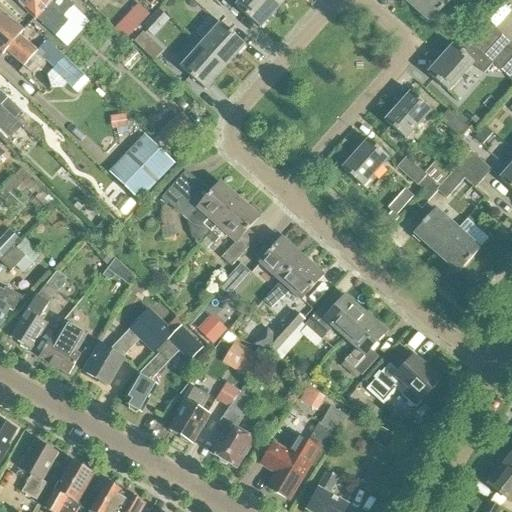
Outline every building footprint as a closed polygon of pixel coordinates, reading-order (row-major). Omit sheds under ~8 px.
[(13,0),(50,33),(55,37),(68,23),(64,18),(73,8),(64,0),(13,0)] [(209,2),(206,0),(187,0),(200,11),(209,2)] [(279,8),(271,0),(243,0),(236,8),(259,30),(279,8)] [(451,0),(412,0),(408,5),(431,25),(453,1),(451,0)] [(23,32),(0,12),(0,57),(0,58),(5,52),(23,67),(36,52),(18,37),(23,32)] [(117,28),(127,38),(137,28),(127,18),(117,28)] [(483,21),(465,42),(474,49),(492,29),(483,21)] [(221,25),(201,48),(224,69),(244,47),(221,25)] [(492,29),(474,49),(482,57),(501,37),(492,29)] [(510,44),(501,37),(482,57),(491,65),(510,44)] [(140,50),(153,63),(163,53),(150,40),(140,50)] [(453,48),(427,76),(447,94),(472,66),(484,76),(493,66),(491,65),(482,57),(474,49),(465,42),(457,51),(453,48)] [(511,59),(511,46),(510,44),(491,65),(493,66),(500,73),(511,59)] [(224,69),(201,48),(181,70),(204,92),(224,69)] [(51,72),(72,92),(85,78),(64,59),(51,72)] [(511,76),(511,59),(500,73),(509,80),(511,76)] [(0,107),(14,121),(21,114),(0,94),(0,107)] [(385,123),(404,141),(430,112),(411,95),(385,123)] [(14,121),(0,107),(0,139),(6,146),(22,129),(14,121)] [(440,122),(460,141),(469,130),(449,112),(440,122)] [(114,118),(116,131),(128,129),(126,116),(114,118)] [(171,136),(160,148),(173,160),(192,140),(183,132),(175,140),(171,136)] [(109,174),(139,203),(175,166),(145,137),(109,174)] [(342,172),(361,189),(388,159),(369,142),(342,172)] [(471,154),(463,163),(483,181),(491,172),(471,154)] [(397,169),(417,188),(426,178),(406,159),(397,169)] [(438,189),(450,176),(436,163),(424,176),(426,178),(433,184),(438,189)] [(463,163),(455,172),(465,181),(475,190),(483,181),(463,163)] [(511,167),(500,181),(511,192),(511,167)] [(191,239),(200,246),(239,202),(220,185),(211,195),(186,172),(162,200),(198,232),(191,239)] [(465,181),(455,172),(438,190),(436,192),(437,192),(446,201),(465,181)] [(421,210),(437,192),(436,192),(438,190),(432,184),(414,204),(421,210)] [(405,191),(388,210),(396,217),(413,198),(405,191)] [(239,202),(200,246),(200,247),(207,239),(214,246),(224,234),(236,244),(222,260),(232,268),(257,239),(248,231),(258,219),(239,202)] [(413,235),(436,255),(456,231),(434,212),(413,235)] [(0,240),(0,259),(19,240),(9,231),(0,240)] [(456,231),(436,255),(458,275),(479,251),(456,231)] [(259,267),(279,284),(302,259),(282,241),(259,267)] [(40,256),(24,242),(17,250),(15,248),(0,264),(11,274),(24,259),(31,265),(40,256)] [(97,259),(107,266),(113,258),(104,251),(97,259)] [(302,259),(279,284),(279,285),(263,303),(271,310),(290,294),(299,303),(322,277),(302,259)] [(135,279),(116,261),(107,272),(130,288),(135,279)] [(219,290),(229,298),(250,274),(241,266),(219,290)] [(11,339),(21,346),(21,348),(25,351),(27,350),(31,352),(47,326),(39,321),(42,317),(45,316),(48,311),(47,308),(57,293),(46,287),(36,299),(11,339)] [(0,325),(8,311),(13,314),(21,299),(5,290),(4,293),(0,290),(0,325)] [(166,290),(161,296),(167,302),(173,296),(166,290)] [(333,329),(344,340),(366,316),(346,298),(330,316),(321,308),(305,326),(321,342),(333,329)] [(155,353),(170,338),(173,335),(148,312),(130,331),(131,331),(110,353),(100,347),(85,374),(108,387),(123,361),(122,360),(140,340),(154,354),(155,353)] [(254,346),(274,357),(304,322),(295,314),(274,337),(268,331),(254,346)] [(366,316),(344,340),(356,350),(344,363),(361,378),(378,360),(370,353),(386,335),(366,316)] [(202,330),(214,341),(225,329),(213,318),(202,330)] [(81,357),(76,355),(86,337),(65,325),(55,342),(51,340),(39,359),(69,377),(81,357)] [(195,336),(183,325),(171,338),(183,349),(195,336)] [(170,338),(155,353),(159,356),(138,377),(125,400),(129,402),(127,406),(130,408),(129,411),(136,415),(139,413),(142,415),(157,388),(148,383),(151,380),(152,381),(183,349),(171,338),(170,338)] [(236,344),(226,362),(250,376),(260,359),(236,344)] [(366,392),(383,407),(396,392),(416,409),(440,382),(413,358),(398,374),(389,366),(366,392)] [(207,419),(209,416),(200,411),(207,398),(194,390),(187,403),(185,402),(178,413),(181,415),(171,432),(180,437),(181,441),(187,444),(190,443),(192,444),(201,429),(203,430),(209,420),(207,419)] [(300,403),(317,413),(325,399),(308,390),(300,403)] [(356,392),(350,399),(361,409),(367,402),(356,392)] [(240,394),(230,409),(231,409),(241,415),(250,400),(240,394)] [(241,415),(231,409),(230,409),(217,428),(225,433),(212,456),(219,460),(220,464),(226,467),(229,466),(236,470),(244,456),(246,457),(255,441),(236,430),(244,416),(241,415)] [(16,432),(13,430),(13,427),(9,425),(7,426),(0,422),(0,463),(9,448),(7,447),(16,432)] [(268,489),(290,503),(311,467),(316,469),(324,454),(328,456),(339,437),(321,426),(310,444),(299,438),(289,454),(275,445),(262,466),(277,475),(268,489)] [(367,439),(388,450),(395,437),(374,426),(367,439)] [(420,449),(426,439),(413,431),(407,440),(420,449)] [(19,465),(21,467),(20,470),(32,477),(22,494),(36,503),(46,485),(41,482),(57,456),(44,448),(45,446),(39,443),(38,445),(35,443),(26,459),(23,459),(19,465)] [(511,454),(502,467),(511,474),(511,454)] [(360,488),(374,496),(390,469),(376,460),(360,488)] [(77,504),(92,477),(89,475),(88,471),(82,468),(80,469),(71,464),(44,511),(46,511),(78,511),(82,506),(77,504)] [(511,474),(502,467),(487,486),(511,505),(511,504),(511,474)] [(307,511),(308,511),(345,511),(348,507),(329,497),(339,479),(328,473),(317,491),(318,492),(307,511)] [(116,511),(124,499),(120,496),(122,493),(119,491),(118,488),(113,485),(110,486),(107,485),(90,511),(116,511)] [(10,507),(19,511),(30,511),(35,504),(17,495),(10,507)] [(124,499),(116,511),(141,511),(145,507),(142,506),(141,503),(135,499),(133,500),(130,498),(128,501),(124,499)]
